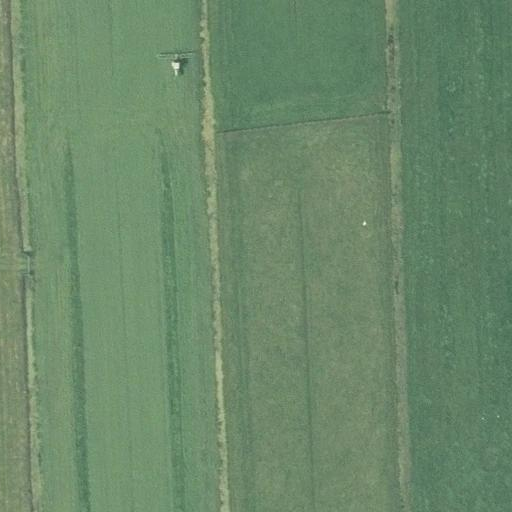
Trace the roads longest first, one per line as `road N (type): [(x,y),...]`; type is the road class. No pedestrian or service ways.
road 1 (track): [(44,0),(56,258),(0,259)]
road 2 (track): [(56,258),(67,511)]
